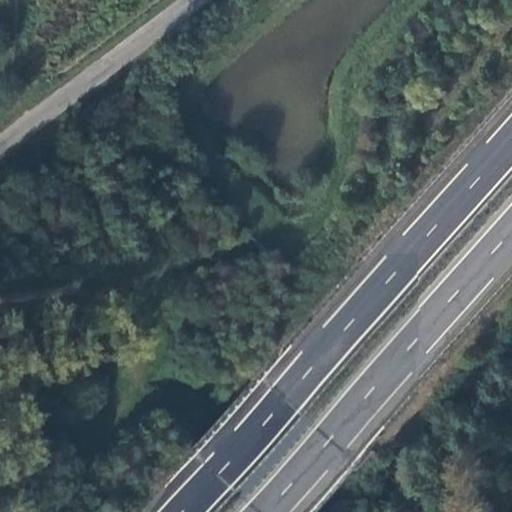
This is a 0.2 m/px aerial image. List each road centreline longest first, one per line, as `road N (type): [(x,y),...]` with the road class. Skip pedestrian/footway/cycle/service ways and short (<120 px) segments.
road 1 (trunk): [(511,143),(183,511)]
road 2 (track): [(110,292),(123,279),(261,250),(306,227),(343,173),(363,67),(426,0)]
road 3 (track): [(0,297),(110,292),(133,309),(143,380),(304,511)]
road 4 (trunk): [(262,511),(511,231)]
road 5 (unclassified): [(0,145),(189,0)]
road 6 (track): [(271,0),(176,89),(181,128),(209,164)]
road 7 (track): [(143,380),(39,511)]
